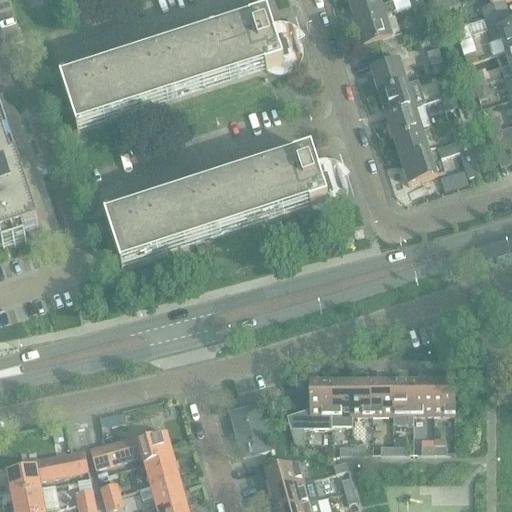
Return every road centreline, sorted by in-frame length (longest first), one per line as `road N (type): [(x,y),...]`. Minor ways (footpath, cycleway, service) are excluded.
road 1 (secondary): [(511,223),(177,318)]
road 2 (secondary): [(183,343),(511,244)]
road 3 (unclassified): [(194,383),(511,274)]
road 4 (residential): [(0,296),(85,269),(24,89),(0,83)]
road 5 (residential): [(389,229),(367,202),(307,0)]
road 6 (unclassified): [(0,424),(194,383)]
road 7 (secondary): [(0,380),(183,343)]
road 8 (secondary): [(177,318),(0,368)]
road 9 (residential): [(194,383),(229,511)]
road 10 (residential): [(389,229),(421,227),(511,197)]
